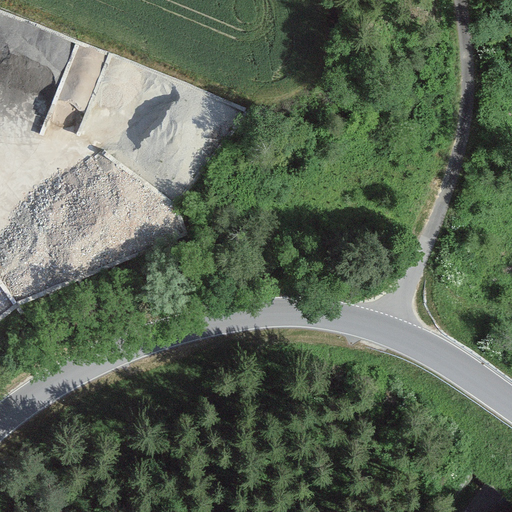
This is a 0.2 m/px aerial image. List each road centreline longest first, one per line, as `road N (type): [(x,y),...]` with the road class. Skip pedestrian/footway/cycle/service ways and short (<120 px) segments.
road 1 (tertiary): [(511,402),(445,357),(381,330),(333,320),(213,321),(134,343),(0,426)]
road 2 (track): [(445,357),(424,294),(427,251),(469,102),(461,0)]
